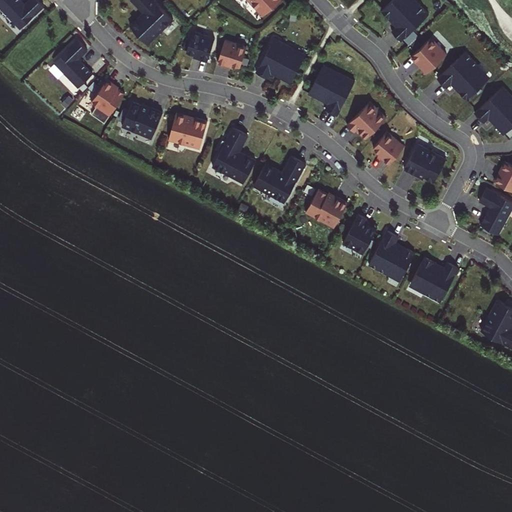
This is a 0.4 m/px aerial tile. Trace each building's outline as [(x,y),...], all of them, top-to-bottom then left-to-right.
[(28,0),(25,4),(21,0),(0,0),(0,6),(21,28),(44,5),(39,0),(38,0),(28,0)] [(173,18),(155,0),(132,0),(144,12),(130,25),(148,43),(173,18)] [(248,0),(262,15),(277,0),(248,0)] [(391,30),(400,40),(428,13),(415,0),(414,0),(412,2),(409,0),(390,0),(380,9),(388,18),(391,15),(395,20),(392,22),(396,26),(391,30)] [(200,58),(207,60),(214,37),(192,30),(186,51),(194,53),(200,55),(200,58)] [(430,36),(410,55),(415,61),(417,60),(421,65),(427,71),(446,53),(430,36)] [(274,37),(256,71),(267,77),(270,71),(275,74),(276,71),(282,74),(280,77),(290,82),(303,57),(288,50),(290,46),(274,37)] [(79,86),(93,73),(81,61),(78,58),(87,49),(77,38),(54,61),(79,86)] [(225,39),(217,61),(225,64),(226,61),(232,63),(240,66),(247,46),(225,39)] [(288,50),(303,57),(305,54),(290,46),(288,50)] [(465,51),(437,77),(445,87),(450,82),(454,86),(456,83),(460,88),(458,90),(466,99),(486,79),(474,67),(477,65),(465,51)] [(323,64),(321,67),(336,75),(338,72),(323,64)] [(474,67),(486,79),(489,77),(477,65),(474,67)] [(325,108),(336,114),(354,80),(338,72),(336,75),(321,67),(308,92),(318,97),(320,94),(325,97),(324,100),(328,103),(325,108)] [(113,82),(107,78),(91,100),(110,114),(125,92),(117,87),(112,84),(113,82)] [(511,96),(502,85),(474,112),(483,121),(487,117),(491,120),(493,118),(498,122),(495,125),(503,133),(511,124),(511,102),(511,101),(511,96)] [(152,137),(163,111),(151,106),(150,108),(142,105),(132,100),(122,124),(152,137)] [(359,132),(361,130),(365,130),(368,134),(386,116),(369,101),(346,124),(354,131),(356,128),(359,132)] [(169,138),(200,147),(208,120),(195,116),(194,118),(176,113),(169,138)] [(248,134),(233,126),(212,164),(243,182),(255,159),(239,150),(248,134)] [(383,158),(389,163),(404,145),(386,130),(373,147),(379,152),(384,156),(383,158)] [(417,143),(404,167),(415,173),(416,172),(423,176),(433,181),(445,158),(417,143)] [(284,201),(306,162),(291,154),(282,171),(266,162),(253,184),(284,201)] [(497,172),(493,180),(511,189),(511,163),(506,161),(499,174),(497,172)] [(334,226),(347,201),(336,195),(335,197),(327,193),(318,187),(305,210),(334,226)] [(490,206),(480,224),(497,233),(511,205),(511,201),(485,187),(478,199),(490,206)] [(370,228),(369,225),(370,223),(365,220),(367,217),(358,213),(343,241),(363,252),(374,230),(370,228)] [(397,235),(386,229),(368,263),(385,272),(386,268),(401,276),(414,252),(404,246),(403,249),(397,246),(399,243),(394,241),(397,235)] [(440,301),(458,267),(447,261),(444,267),(440,264),(438,267),(432,264),(434,261),(424,256),(411,280),(426,288),(424,292),(440,301)] [(399,280),(401,276),(386,268),(385,272),(399,280)] [(426,288),(411,280),(409,284),(424,292),(426,288)] [(480,329),(511,346),(511,327),(510,327),(511,323),(511,306),(497,298),(480,329)]
